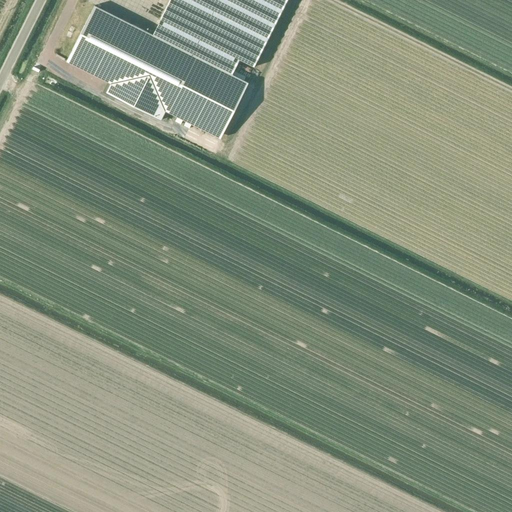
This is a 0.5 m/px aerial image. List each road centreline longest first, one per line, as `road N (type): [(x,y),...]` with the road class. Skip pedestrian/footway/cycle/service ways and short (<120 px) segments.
road 1 (track): [(511,90),(329,0)]
road 2 (track): [(303,0),(227,157)]
